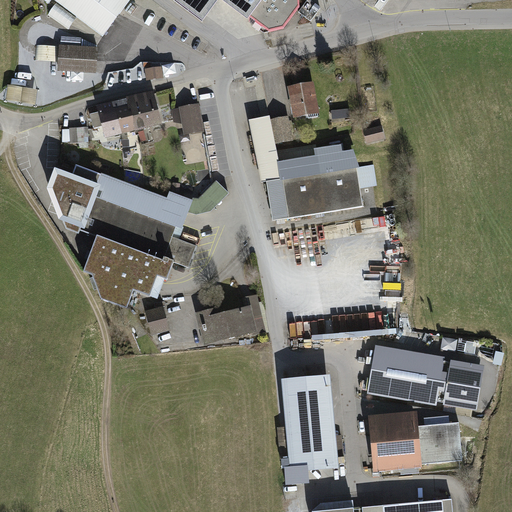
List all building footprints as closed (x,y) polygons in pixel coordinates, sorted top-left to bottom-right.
[(132,2),(129,0),(52,0),(57,4),(77,18),(104,39),(132,2)] [(299,0),(172,0),(204,24),(221,0),(248,23),(253,18),(271,32),(285,30),(301,9),(299,0)] [(77,18),(57,4),(49,15),(69,30),(77,18)] [(82,48),(60,47),(58,72),(97,74),(98,49),(97,49),(97,45),(82,39),(82,48)] [(37,58),(57,60),(58,44),(39,42),(37,58)] [(162,66),(145,69),(147,80),(163,77),(162,66)] [(315,85),(289,90),(295,121),(321,116),(315,85)] [(154,90),(127,97),(135,130),(162,123),(154,90)] [(127,97),(114,101),(122,133),(135,130),(127,97)] [(114,101),(98,105),(99,111),(103,126),(105,137),(122,133),(114,101)] [(199,104),(180,107),(184,134),(204,131),(199,104)] [(171,109),(175,122),(182,120),(178,107),(171,109)] [(350,110),(332,112),(333,121),(351,119),(350,110)] [(103,126),(99,111),(90,114),(94,128),(103,126)] [(276,146),(272,122),(271,119),(249,123),(262,186),(267,185),(283,182),(276,146)] [(288,119),(272,122),(276,146),(293,144),(288,119)] [(88,127),(70,128),(71,142),(85,141),(84,137),(89,137),(88,127)] [(382,127),(364,131),(367,145),(386,140),(382,127)] [(144,130),(138,132),(141,142),(147,140),(144,130)] [(301,179),(283,182),(289,221),(364,210),(361,190),(358,171),(357,169),(351,155),(299,164),(301,179)] [(374,165),(357,169),(358,171),(361,190),(378,187),(374,165)] [(167,197),(105,173),(101,184),(54,166),(46,187),(59,218),(63,220),(66,229),(78,233),(79,230),(96,237),(83,269),(92,272),(101,298),(127,307),(134,289),(150,295),(158,274),(166,277),(168,278),(174,262),(188,267),(197,246),(173,237),(176,226),(183,229),(189,212),(197,215),(213,210),(229,193),(217,180),(198,198),(192,199),(170,191),(167,197)] [(289,221),(283,182),(267,185),(273,224),(289,221)] [(158,274),(150,295),(158,298),(166,277),(158,274)] [(249,296),(251,305),(254,320),(263,317),(257,294),(249,296)] [(220,307),(197,312),(204,344),(255,332),(256,336),(267,333),(263,317),(254,320),(251,305),(221,312),(220,307)] [(163,306),(146,311),(152,335),(170,330),(163,306)] [(312,333),(312,335),(388,330),(387,311),(289,318),(290,335),(312,333)] [(456,349),(458,337),(443,334),(441,347),(456,349)] [(468,339),(459,338),(457,352),(465,353),(468,339)] [(446,357),(376,345),(367,394),(437,406),(438,402),(477,409),(485,366),(445,359),(446,357)] [(505,353),(496,351),(494,364),(502,366),(505,353)] [(332,374),(283,378),(291,472),(340,468),(332,374)] [(418,410),(370,415),(375,472),(424,467),(423,463),(420,426),(418,410)] [(425,418),(425,425),(450,423),(449,416),(425,418)] [(425,425),(420,426),(423,463),(463,460),(460,422),(450,423),(425,425)] [(475,451),(466,450),(464,465),(473,466),(475,451)] [(453,511),(453,499),(363,507),(362,511),(453,511)] [(321,503),(313,511),(354,507),(353,500),(321,503)]
